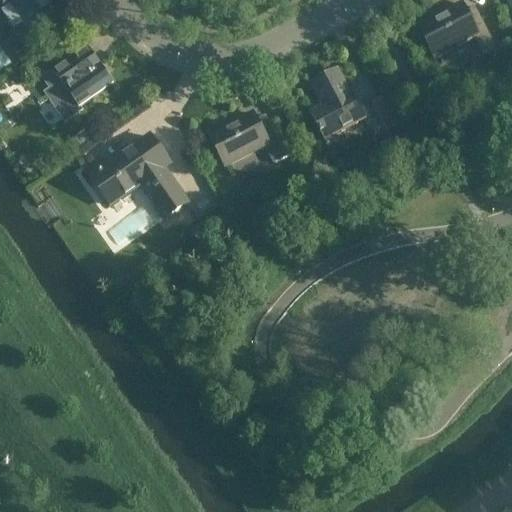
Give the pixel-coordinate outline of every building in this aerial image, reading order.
[(0,0),(0,14),(21,45),(59,18),(46,0),(0,0)] [(482,55),(496,48),(475,8),(462,15),(457,4),(421,23),(439,59),(475,40),(482,55)] [(87,48),(42,80),(49,90),(44,94),(65,124),(82,112),(81,111),(90,105),(88,102),(113,84),(87,48)] [(376,138),(387,132),(372,103),(362,109),(355,96),(353,97),(338,70),(310,85),(322,107),(310,113),(325,142),(366,120),(376,138)] [(273,164),(287,158),(265,116),(253,123),(248,114),(212,133),(230,168),(266,150),(273,164)] [(165,220),(188,204),(164,170),(170,166),(150,138),(108,168),(103,161),(87,172),(111,207),(141,186),(165,220)]
